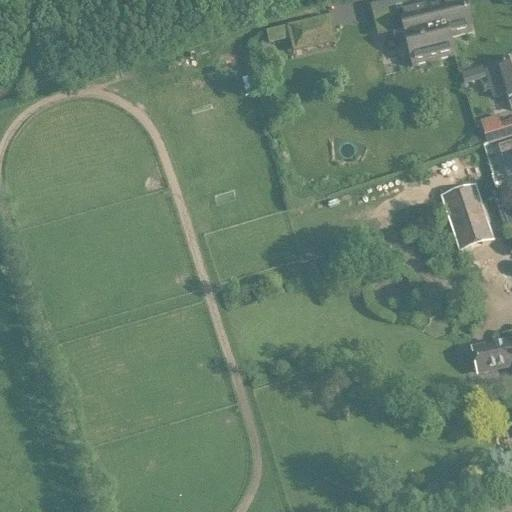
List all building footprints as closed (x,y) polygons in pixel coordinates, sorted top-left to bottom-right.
[(411,66),(411,67),(454,57),(453,55),(453,56),(449,39),(470,34),(461,0),(457,0),(411,11),(408,0),(397,0),(384,3),(388,18),(372,21),(376,38),(406,31),(414,65),(411,66)] [(298,24),(303,47),(333,39),(328,17),(298,24)] [(511,63),(484,73),(492,99),(506,95),(511,111),(511,63)] [(481,123),(483,132),(487,145),(511,137),(511,122),(495,128),(492,119),(481,123)] [(511,142),(497,148),(501,160),(502,160),(511,156),(511,142)] [(511,156),(502,160),(509,182),(511,181),(511,156)] [(507,188),(496,191),(500,202),(510,199),(507,188)] [(442,200),(459,251),(491,241),(474,190),(442,200)] [(498,297),(511,292),(511,247),(510,241),(478,252),(486,278),(491,276),(498,297)] [(476,373),(511,365),(511,337),(509,338),(510,345),(477,352),(479,365),(475,366),(476,373)]
